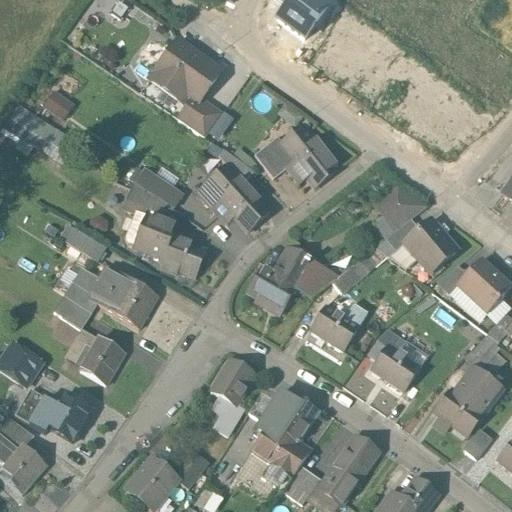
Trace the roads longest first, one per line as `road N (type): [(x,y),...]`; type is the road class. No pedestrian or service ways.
road 1 (residential): [(201,329),(343,403),(490,511)]
road 2 (residential): [(201,329),(266,238),(384,154)]
road 3 (residential): [(201,329),(177,386),(74,511)]
road 4 (residential): [(227,35),(384,154)]
road 5 (residential): [(384,154),(511,247)]
